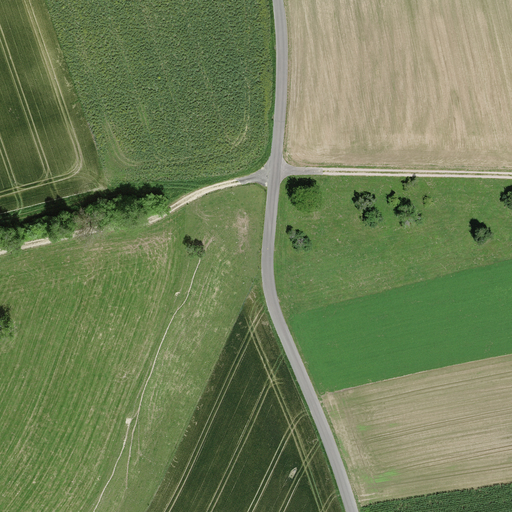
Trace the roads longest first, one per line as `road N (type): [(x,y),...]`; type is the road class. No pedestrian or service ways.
road 1 (unclassified): [(276,0),(280,71),(267,292),(347,511)]
road 2 (track): [(273,168),(194,194),(157,219),(0,251)]
road 3 (track): [(273,168),(511,177)]
